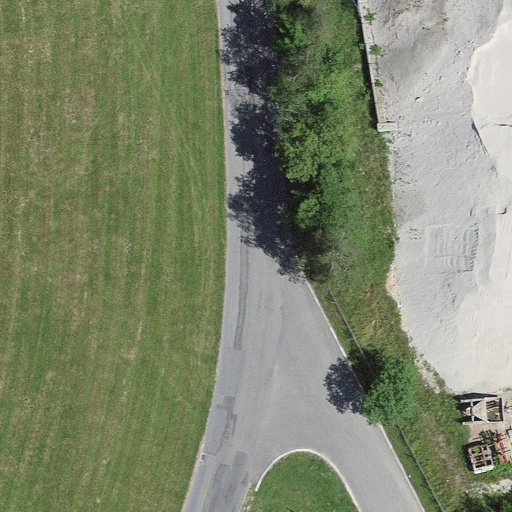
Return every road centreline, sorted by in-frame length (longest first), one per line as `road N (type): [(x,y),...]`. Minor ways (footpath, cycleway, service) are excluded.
road 1 (unclassified): [(252,0),(277,208),(270,358)]
road 2 (unclassified): [(396,511),(360,446),(270,358)]
road 3 (unclassified): [(270,358),(216,511)]
